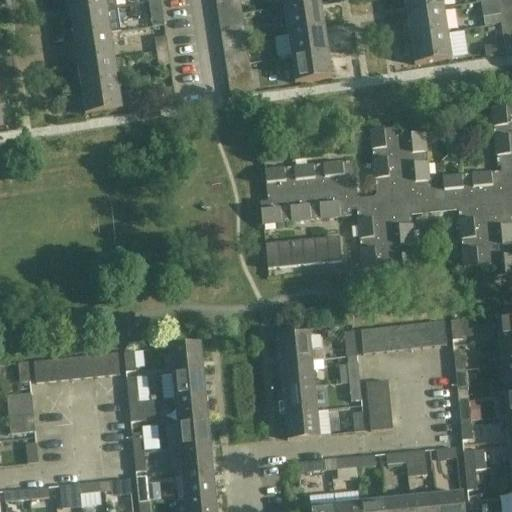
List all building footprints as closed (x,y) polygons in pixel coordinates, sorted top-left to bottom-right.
[(66,0),(69,16),(107,11),(116,9),(114,0),(66,0)] [(217,16),(241,12),(239,0),(215,4),(217,16)] [(281,0),(283,9),(322,3),(321,0),(281,0)] [(444,10),(442,0),(404,0),(407,16),(444,10)] [(497,9),(511,6),(511,0),(496,0),(496,1),(497,9)] [(162,16),(160,3),(148,4),(150,18),(162,16)] [(283,9),(287,34),(325,28),(322,3),(283,9)] [(511,18),(511,6),(497,9),(499,21),(511,18)] [(107,11),(69,16),(73,41),(111,36),(120,34),(116,9),(107,11)] [(407,16),(410,41),(448,35),(444,10),(407,16)] [(219,28),(243,24),(241,12),(217,16),(219,28)] [(511,31),(511,18),(499,21),(501,33),(511,31)] [(221,39),(244,36),(243,24),(219,28),(221,39)] [(287,34),(291,59),(329,53),(325,28),(287,34)] [(511,43),(511,31),(501,33),(503,45),(511,43)] [(452,61),(448,35),(410,41),(414,67),(452,61)] [(115,60),(111,36),(73,41),(77,66),(115,60)] [(222,51),(246,48),(244,36),(221,39),(222,51)] [(153,40),(155,54),(167,52),(165,39),(153,40)] [(511,43),(503,45),(505,56),(511,55),(511,43)] [(224,63),(248,59),(246,48),(222,51),(224,63)] [(167,52),(155,54),(157,68),(169,66),(167,52)] [(333,79),(329,53),(291,59),(295,85),(333,79)] [(248,59),(224,63),(226,75),(250,71),(249,65),(248,59)] [(119,85),(115,60),(77,66),(81,91),(119,85)] [(250,71),(226,75),(228,87),(252,83),(250,71)] [(252,83),(228,87),(230,98),(254,94),(252,83)] [(123,111),(119,85),(81,91),(85,117),(123,111)] [(175,103),(173,89),(161,91),(164,104),(175,103)] [(511,108),(491,110),(497,168),(500,169),(500,173),(441,179),(442,186),(429,187),(424,135),(393,138),(392,130),(369,133),(375,195),(373,199),(359,200),(356,197),(352,162),(264,170),(267,202),(259,203),(261,225),(349,218),(349,212),(356,211),(362,270),(392,267),(393,277),(416,275),(411,216),(457,211),(463,270),(494,267),(495,278),(511,276),(511,108)] [(339,239),(314,242),(317,266),(341,264),(339,239)] [(317,266),(314,242),(290,244),(292,269),(317,266)] [(292,269),(290,244),(265,247),(268,271),(292,269)] [(497,344),(511,342),(511,316),(494,318),(497,344)] [(472,336),(471,321),(461,321),(450,322),(452,341),(462,340),(462,337),(472,336)] [(431,325),(433,348),(446,347),(443,324),(431,325)] [(421,350),(433,348),(431,325),(419,326),(421,350)] [(419,326),(407,328),(410,351),(421,350),(419,326)] [(410,351),(407,328),(396,329),(398,352),(410,351)] [(386,354),(398,352),(396,329),(383,330),(386,354)] [(371,332),(374,355),(386,354),(383,330),(371,332)] [(362,356),(374,355),(371,332),(360,333),(362,356)] [(356,359),(354,333),(343,335),(346,360),(356,359)] [(277,339),(280,366),(312,362),(324,361),(323,350),(311,351),(309,336),(277,339)] [(511,367),(511,342),(497,344),(499,369),(511,367)] [(170,376),(203,373),(200,347),(168,350),(170,376)] [(453,353),(455,373),(465,372),(463,352),(453,353)] [(136,373),(134,353),(123,355),(125,374),(136,373)] [(117,356),(105,357),(107,378),(119,377),(117,356)] [(95,379),(107,378),(105,357),(93,358),(95,379)] [(83,380),(95,379),(93,358),(80,359),(83,380)] [(83,380),(80,359),(69,361),(71,381),(83,380)] [(71,381),(69,361),(57,362),(60,383),(71,381)] [(60,383),(57,362),(46,363),(48,384),(60,383)] [(312,362),(280,366),(282,391),(314,388),(312,362)] [(48,384),(46,363),(33,364),(35,385),(48,384)] [(29,384),(28,364),(17,365),(19,384),(29,384)] [(357,365),(347,366),(348,384),(359,383),(357,365)] [(511,392),(511,367),(499,369),(502,394),(511,392)] [(465,372),(455,373),(457,393),(467,392),(465,372)] [(205,398),(203,373),(170,376),(173,401),(205,398)] [(359,383),(348,384),(351,404),(361,403),(359,383)] [(367,398),(389,396),(388,383),(365,385),(367,398)] [(127,386),(128,405),(138,404),(136,385),(127,386)] [(285,416),(317,413),(314,388),(282,391),(285,416)] [(504,419),(511,418),(511,392),(502,394),(504,419)] [(7,398),(9,417),(32,415),(30,396),(20,397),(7,398)] [(389,396),(367,398),(368,409),(390,407),(389,396)] [(208,423),(205,398),(173,401),(175,426),(208,423)] [(155,402),(138,404),(128,405),(130,424),(157,421),(155,402)] [(468,402),(458,403),(460,423),(470,422),(470,423),(481,422),(479,402),(468,403),(468,402)] [(390,407),(368,409),(369,420),(391,418),(390,407)] [(320,439),(317,413),(285,416),(288,442),(320,439)] [(32,415),(9,417),(11,435),(34,433),(32,415)] [(363,434),(362,415),(352,415),(353,435),(363,434)] [(391,418),(369,420),(370,433),(392,431),(391,418)] [(471,441),(470,423),(470,422),(460,423),(461,442),(471,441)] [(209,432),(208,423),(175,426),(178,451),(210,448),(214,447),(213,431),(209,432)] [(132,436),(133,455),(143,454),(141,435),(132,436)] [(37,465),(35,444),(25,445),(27,466),(37,465)] [(180,476),(213,473),(210,448),(178,451),(180,476)] [(456,459),(455,450),(436,452),(437,461),(456,459)] [(464,473),(475,472),(485,471),(483,452),(463,454),(464,473)] [(424,453),(405,455),(406,465),(408,478),(426,476),(424,453)] [(143,454),(134,455),(135,474),(145,473),(143,454)] [(395,466),(406,465),(405,455),(386,457),(387,467),(395,466)] [(355,460),(356,470),(375,469),(374,458),(355,460)] [(355,460),(335,462),(336,472),(342,472),(356,470),(355,460)] [(325,473),(324,463),(305,465),(305,475),(325,473)] [(477,492),(475,472),(464,473),(466,493),(477,492)] [(180,476),(183,501),(215,498),(213,473),(180,476)] [(146,480),(136,481),(136,485),(139,505),(148,504),(157,503),(161,503),(159,485),(146,486),(146,480)] [(129,482),(109,484),(110,494),(129,492),(129,482)] [(98,485),(79,487),(81,509),(101,507),(100,495),(99,485),(98,485)] [(81,509),(79,487),(59,489),(60,499),(61,510),(81,509)] [(29,492),(30,502),(49,500),(48,490),(29,492)] [(30,502),(29,492),(9,494),(10,504),(30,502)] [(359,494),(334,497),(335,507),(335,511),(360,511),(360,504),(359,494)] [(462,511),(460,495),(435,497),(436,511),(462,511)] [(334,497),(308,499),(309,509),(309,511),(335,511),(335,507),(334,497)] [(410,511),(436,511),(435,497),(410,499),(410,511)] [(216,511),(215,498),(183,501),(183,511),(216,511)] [(385,511),(410,511),(410,499),(385,502),(385,511)] [(360,511),(385,511),(385,502),(360,504),(360,511)]
